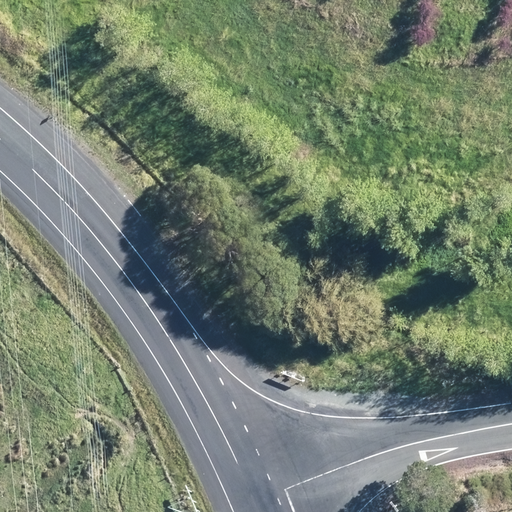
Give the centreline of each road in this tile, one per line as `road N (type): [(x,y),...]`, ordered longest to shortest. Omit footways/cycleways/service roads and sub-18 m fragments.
road 1 (primary): [(258,503),(177,349),(123,270),(0,139)]
road 2 (unclassified): [(258,503),(393,450),(511,425)]
